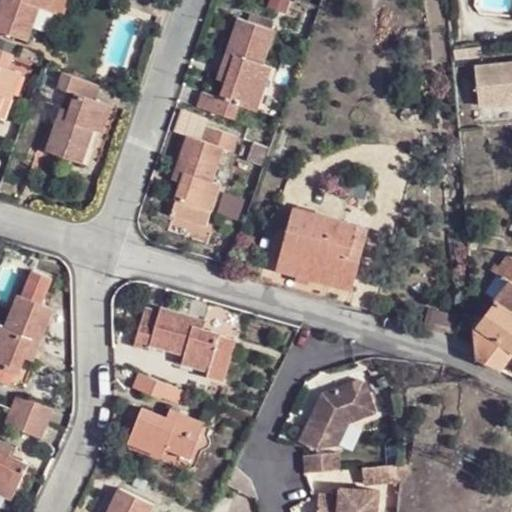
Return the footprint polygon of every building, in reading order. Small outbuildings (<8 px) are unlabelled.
[(0,0),(0,42),(13,47),(24,11),(34,16),(39,0),(0,0)] [(233,14),(219,61),(229,64),(223,83),(219,97),(204,91),(201,106),(233,115),(235,101),(254,108),(266,62),(259,60),(268,24),(233,14)] [(0,100),(3,102),(12,75),(0,70),(0,59),(2,54),(0,53),(0,100)] [(511,55),(481,59),(484,99),(511,96),(511,55)] [(229,64),(219,61),(213,80),(223,83),(229,64)] [(59,91),(55,104),(47,122),(41,119),(30,152),(65,165),(76,129),(88,133),(98,103),(82,98),(88,82),(52,68),(44,86),(59,91)] [(47,122),(55,104),(47,101),(41,119),(47,122)] [(200,137),(191,134),(175,182),(186,186),(173,229),(207,240),(226,179),(216,177),(226,142),(234,145),(238,133),(204,124),(200,137)] [(271,143),(256,137),(250,159),(265,163),(271,143)] [(350,254),(356,237),(359,228),(299,208),(278,268),(351,295),(364,259),(350,254)] [(502,236),(469,230),(469,245),(500,250),(502,236)] [(370,241),(356,237),(350,254),(364,259),(370,241)] [(495,273),(501,277),(509,282),(511,280),(511,281),(511,257),(507,255),(495,273)] [(36,339),(44,342),(56,310),(44,305),(54,279),(36,272),(26,298),(21,296),(9,333),(0,329),(0,370),(22,379),(29,357),(36,339)] [(509,282),(501,277),(492,289),(500,295),(509,282)] [(475,321),(477,357),(490,365),(496,369),(504,372),(511,357),(511,281),(511,280),(509,282),(500,295),(481,326),(475,321)] [(192,322),(195,311),(168,301),(165,313),(148,307),(136,345),(155,352),(157,342),(190,354),(187,363),(220,373),(218,376),(228,379),(241,337),(211,328),(192,322)] [(215,317),(195,311),(192,322),(211,328),(215,317)] [(36,361),(44,342),(36,339),(29,357),(36,361)] [(170,378),(146,371),(139,385),(165,393),(170,378)] [(57,413),(21,398),(10,428),(45,442),(57,413)] [(187,424),(153,411),(139,446),(175,459),(178,446),(206,459),(220,424),(193,412),(187,424)] [(0,453),(0,445),(2,441),(0,440),(0,494),(19,504),(33,469),(15,460),(0,453)] [(19,451),(2,441),(0,445),(0,453),(15,460),(19,451)] [(311,457),(312,475),(346,471),(344,454),(311,457)] [(406,465),(368,469),(370,486),(401,482),(406,465)] [(128,481),(115,508),(123,511),(154,511),(162,496),(128,481)] [(345,493),(325,490),(321,511),(382,511),(385,491),(346,486),(345,493)]
